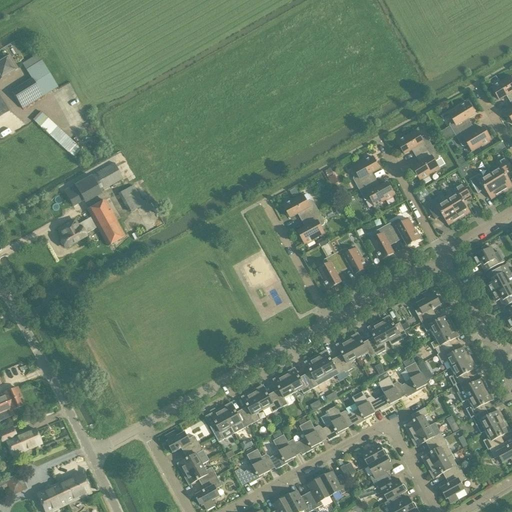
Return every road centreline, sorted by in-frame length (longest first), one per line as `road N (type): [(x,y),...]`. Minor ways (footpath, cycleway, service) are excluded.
road 1 (residential): [(438,511),(388,425),(232,511)]
road 2 (residential): [(147,426),(334,324)]
road 3 (tertiary): [(92,455),(0,274)]
road 4 (residential): [(334,324),(269,207)]
road 5 (residential): [(445,256),(381,145)]
road 6 (residential): [(334,324),(442,268)]
